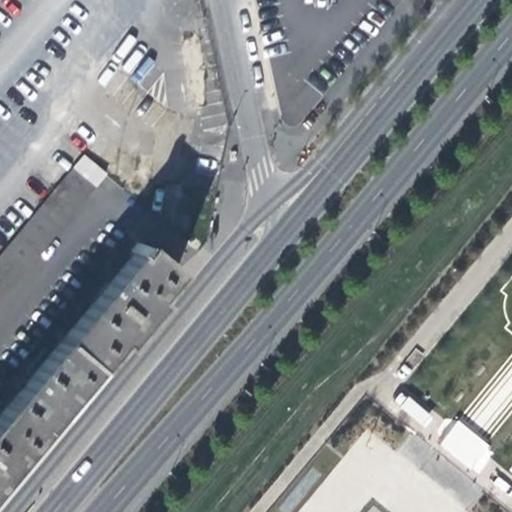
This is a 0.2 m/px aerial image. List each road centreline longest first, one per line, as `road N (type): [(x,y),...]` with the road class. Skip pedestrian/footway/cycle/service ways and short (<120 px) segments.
road 1 (secondary): [(94,511),(242,361),(511,36)]
road 2 (secondary): [(349,162),(94,465),(75,511)]
road 3 (residential): [(274,218),(209,273),(6,511)]
road 4 (residential): [(225,0),(274,218)]
road 5 (secondary): [(468,0),(349,162)]
